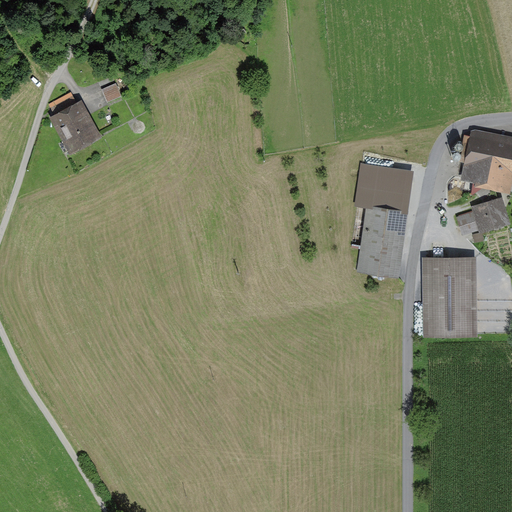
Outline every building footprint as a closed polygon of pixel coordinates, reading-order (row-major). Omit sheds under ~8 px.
[(107,102),(121,96),(115,83),(101,89),(107,102)] [(95,136),(71,93),(50,105),(73,148),(95,136)] [(511,145),(465,136),(463,147),(464,147),(461,161),(468,162),(465,178),(475,179),(476,174),(490,177),(490,180),(498,181),(501,169),(511,170),(511,145)] [(477,208),(478,211),(459,217),(464,233),(504,220),(498,199),(490,202),(490,204),(477,208)] [(405,212),(369,207),(360,270),(396,275),(405,212)] [(473,258),(432,259),(433,334),(473,334),(473,258)]
